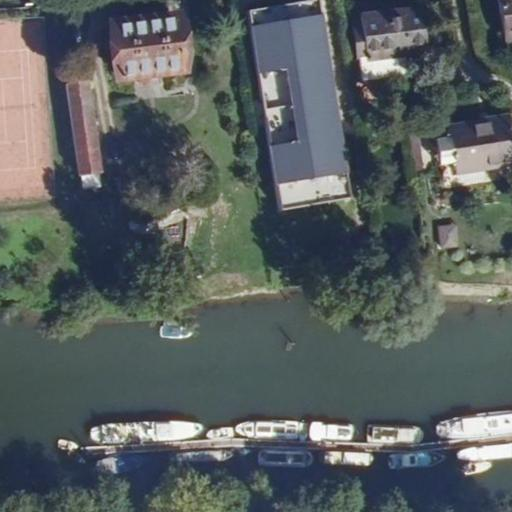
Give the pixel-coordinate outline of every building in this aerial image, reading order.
[(321,0),(250,10),(279,211),(351,201),(321,0)] [(511,0),(500,0),(506,41),(511,40),(511,0)] [(420,10),(356,20),(364,80),(402,76),(399,57),(427,51),(420,10)] [(184,13),(107,22),(115,83),(191,74),(184,13)] [(87,81),(64,84),(77,174),(99,171),(87,81)] [(454,155),(455,163),(511,154),(511,144),(507,109),(488,111),(490,120),(449,126),(450,132),(434,134),(437,158),(454,155)] [(455,226),(433,227),(434,250),(456,249),(455,226)]
